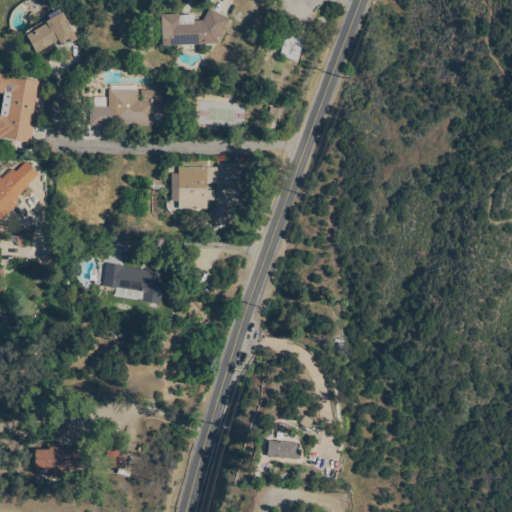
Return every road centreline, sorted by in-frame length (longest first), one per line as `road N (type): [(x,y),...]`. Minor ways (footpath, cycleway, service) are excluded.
road 1 (secondary): [(182,511),(302,149),(364,0)]
road 2 (residential): [(40,251),(267,252)]
